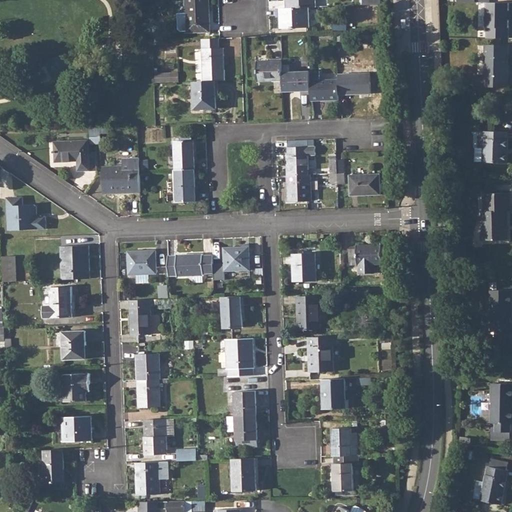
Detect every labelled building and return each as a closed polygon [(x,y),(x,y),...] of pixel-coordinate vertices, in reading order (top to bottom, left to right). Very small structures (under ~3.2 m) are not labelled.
[(209,0),(185,0),(186,13),(178,13),(179,29),(181,31),(187,31),(187,32),(210,31),(209,0)] [(286,0),(287,8),(309,7),(316,7),(315,0),(286,0)] [(480,37),(510,37),(510,1),(480,1),(480,37)] [(287,8),(276,9),(276,17),(279,17),(280,29),(310,27),(309,7),(287,8)] [(506,44),(488,44),(488,85),(506,85),(506,44)] [(220,48),(202,48),(204,81),(216,81),(226,80),(224,47),(220,48)] [(283,72),(283,60),(258,62),(259,81),(284,81),(283,72)] [(311,71),(283,72),(284,81),(284,92),(311,90),(311,71)] [(320,71),(311,71),(311,90),(312,100),(339,99),(339,94),(338,79),(320,80),(320,71)] [(370,73),(338,74),(338,79),(339,94),(371,92),(370,73)] [(204,81),(194,82),(195,109),(218,108),(216,81),(204,81)] [(509,131),(481,131),(481,147),(476,147),(476,160),(508,161),(509,131)] [(90,149),(89,139),(55,141),(56,161),(79,160),(79,170),(98,169),(98,158),(97,151),(97,149),(90,149)] [(175,141),(176,169),(195,169),(194,140),(175,141)] [(287,154),(288,175),(309,173),(308,154),(316,154),(315,145),(288,146),(288,154),(287,154)] [(140,171),(140,157),(124,158),(123,165),(104,166),(105,193),(141,192),(140,171)] [(176,169),(175,169),(176,203),(196,202),(195,169),(176,169)] [(309,173),(288,175),(289,200),(312,199),(311,174),(309,173)] [(380,174),(350,174),(351,195),(381,194),(380,174)] [(488,221),(483,221),(483,239),(508,239),(507,210),(511,210),(510,193),(484,193),(484,210),(488,210),(488,221)] [(22,197),(7,198),(8,230),(46,229),(45,216),(37,216),(36,205),(34,203),(22,204),(22,197)] [(242,246),(224,247),(225,270),(250,269),(249,243),(242,244),(242,246)] [(357,246),(349,246),(350,263),(358,263),(358,264),(360,264),(360,272),(374,271),(374,264),(382,263),(381,243),(357,244),(357,246)] [(62,246),(63,279),(91,278),(89,246),(62,246)] [(156,251),(129,252),(129,275),(158,273),(156,251)] [(316,252),(295,253),(295,281),(316,280),(316,252)] [(178,256),(169,256),(169,275),(178,275),(178,276),(205,275),(205,273),(214,273),(214,255),(204,255),(204,253),(178,255),(178,256)] [(16,256),(2,256),(3,282),(17,281),(16,256)] [(51,306),(44,306),(45,317),(73,316),(72,286),(50,287),(51,306)] [(511,310),(511,290),(490,290),(491,330),(495,330),(496,338),(510,338),(510,329),(511,328),(511,310)] [(323,294),(297,295),(298,329),(321,329),(320,304),(324,304),(323,294)] [(242,296),(222,296),(223,328),(243,327),(242,296)] [(151,300),(130,301),(132,335),(152,334),(151,300)] [(86,331),(63,332),(65,359),(84,358),(84,345),(87,345),(86,331)] [(337,335),(310,337),(310,372),(334,371),(334,345),(337,346),(337,335)] [(254,338),(227,339),(228,369),(229,369),(229,376),(254,375),(254,368),(255,368),(254,338)] [(137,354),(138,380),(160,379),(161,379),(160,354),(137,354)] [(87,392),(86,384),(90,383),(90,373),(64,374),(65,401),(87,400),(87,392)] [(346,378),(323,379),(324,408),(347,408),(346,378)] [(160,379),(138,380),(139,407),(161,406),(160,379)] [(511,383),(492,383),(491,422),(495,423),(495,431),(511,431),(511,423),(511,383)] [(235,392),(235,416),(257,415),(256,391),(235,392)] [(91,415),(65,416),(66,441),(93,440),(91,415)] [(235,416),(228,416),(228,431),(236,431),(237,447),(249,446),(249,440),(258,439),(257,415),(235,416)] [(166,419),(145,420),(146,455),(168,454),(166,419)] [(333,428),(334,456),(335,456),(359,455),(358,432),(352,432),(352,427),(333,428)] [(64,449),(44,450),(46,481),(65,481),(64,449)] [(197,460),(196,449),(178,449),(179,461),(197,460)] [(359,455),(335,456),(335,463),(334,463),(335,490),(354,490),(353,465),(359,465),(359,455)] [(256,458),(232,459),(233,491),(257,490),(256,458)] [(488,466),(481,499),(501,503),(508,470),(507,470),(508,463),(491,459),(490,466),(488,466)] [(169,461),(136,462),(138,494),(161,494),(160,478),(169,478),(169,461)] [(201,494),(190,494),(190,499),(208,499),(208,485),(201,486),(201,494)] [(138,511),(160,511),(160,508),(168,508),(167,511),(185,511),(185,500),(138,501),(138,511)]
